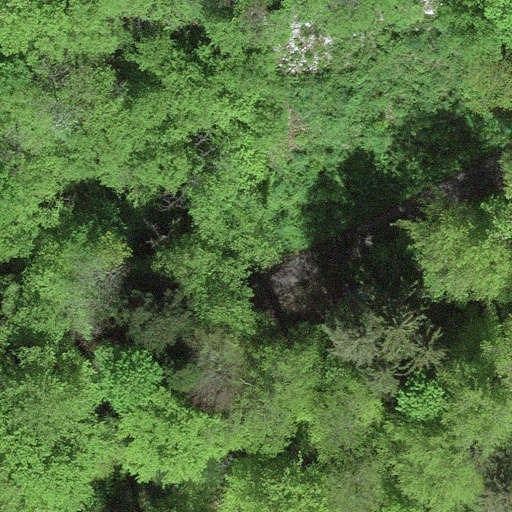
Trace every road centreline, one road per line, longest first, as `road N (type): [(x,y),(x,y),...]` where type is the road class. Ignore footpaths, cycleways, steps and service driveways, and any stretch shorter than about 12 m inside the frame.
road 1 (unclassified): [(0,358),(162,320),(345,243),(511,159)]
road 2 (track): [(223,295),(511,274)]
